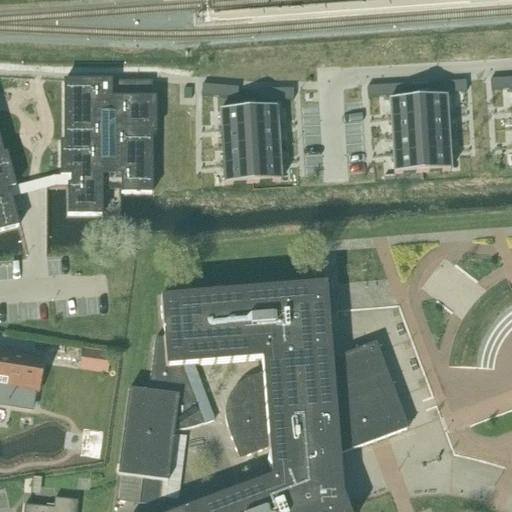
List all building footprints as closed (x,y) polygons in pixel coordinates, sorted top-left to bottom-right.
[(511,78),(490,80),(491,92),(511,90),(511,78)] [(61,82),(58,178),(69,177),(68,187),(65,187),(65,189),(64,221),(102,221),(100,197),(152,198),(152,195),(150,137),(155,137),(154,100),(108,99),(108,83),(61,82)] [(465,82),(429,84),(430,95),(466,93),(465,82)] [(238,88),(202,85),(201,97),(237,100),(238,88)] [(403,85),(367,88),(367,99),(404,97),(403,85)] [(293,90),(256,90),(256,102),(293,102),(293,90)] [(511,90),(503,91),(504,113),(505,131),(506,149),(508,172),(511,172),(511,90)] [(457,95),(385,99),(386,120),(387,138),(388,156),(390,180),(462,175),(460,152),(459,134),(458,116),(457,95)] [(247,110),(219,112),(220,132),(222,149),(223,168),(224,187),(252,185),(280,183),(279,165),(278,146),(277,127),(275,109),(247,110)] [(0,138),(0,236),(19,232),(21,231),(12,197),(8,198),(6,191),(17,189),(10,153),(5,156),(0,138)] [(202,426),(213,422),(192,367),(246,363),(261,362),(262,373),(262,377),(254,377),(250,378),(248,379),(247,379),(246,380),(243,381),(241,383),(239,385),(237,386),(234,389),(231,393),(230,394),(228,397),(227,400),(226,404),(225,407),(225,410),(224,413),(224,416),(224,420),(225,423),(226,424),(228,430),(229,432),(238,461),(250,457),(268,451),(268,452),(268,454),(267,460),(267,462),(269,470),(270,472),(270,480),(245,489),(238,491),(228,495),(183,511),(347,511),(341,495),(335,498),(332,459),(407,431),(375,345),(324,364),(320,317),(327,316),(325,286),(159,299),(161,329),(165,329),(169,339),(154,340),(147,394),(127,391),(116,478),(120,478),(140,481),(160,483),(166,484),(173,433),(177,433),(181,432),(185,431),(190,430),(194,429),(198,428),(202,426)] [(78,371),(106,375),(110,353),(81,348),(78,371)] [(0,403),(32,408),(40,360),(0,353),(0,403)] [(254,377),(262,377),(262,373),(261,362),(246,363),(192,367),(213,422),(238,491),(245,489),(270,480),(270,472),(269,470),(267,462),(267,460),(268,454),(268,452),(268,451),(250,457),(238,461),(229,432),(228,430),(226,424),(225,423),(224,420),(224,416),(224,413),(225,410),(225,407),(226,404),(227,400),(228,397),(230,394),(231,393),(234,389),(237,386),(239,385),(241,383),(243,381),(247,379),(248,379),(250,378),(254,377)] [(140,481),(120,478),(116,503),(137,506),(140,481)] [(140,481),(137,506),(157,509),(160,483),(140,481)] [(75,511),(76,502),(53,499),(52,509),(23,506),(22,511),(75,511)]
